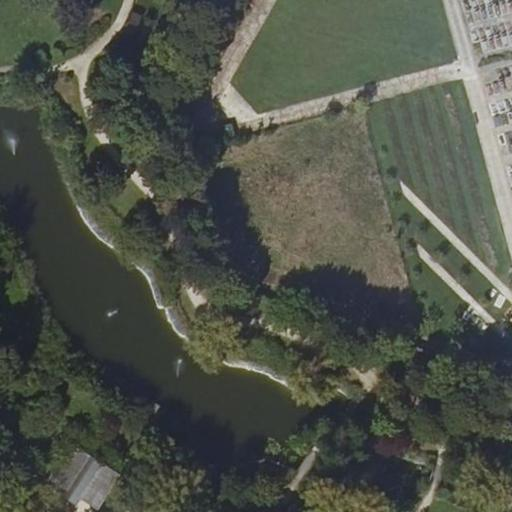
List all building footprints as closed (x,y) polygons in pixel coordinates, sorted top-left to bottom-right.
[(220,0),(162,92),(175,100),(238,0),(220,0)] [(95,68),(91,72),(110,96),(143,43),(119,32),(117,38),(114,44),(111,49),(107,54),(103,59),(99,64),(95,68)] [(111,97),(100,115),(128,133),(140,115),(111,97)] [(72,446),(51,480),(68,490),(82,499),(99,510),(120,475),(72,446)] [(68,490),(64,498),(78,506),(82,499),(68,490)]
